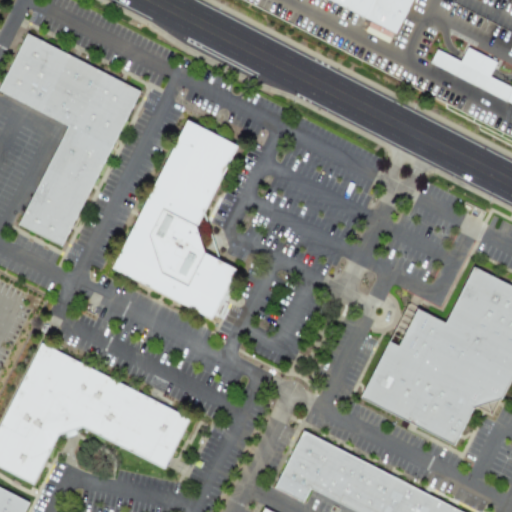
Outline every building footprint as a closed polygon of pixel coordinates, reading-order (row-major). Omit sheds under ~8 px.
[(374,0),(365,18),(329,0),(374,0)] [(5,88),(32,35),(140,91),(63,243),(23,223),(74,123),(5,88)] [(429,64),(511,103),(511,88),(488,77),(495,62),(466,48),(459,61),(435,50),(429,64)] [(117,269),(187,133),(236,158),(204,220),(215,257),(241,270),(216,320),(117,269)] [(511,382),(501,404),(476,409),(456,448),(366,402),(395,345),(407,351),(426,314),(451,327),(481,268),(511,283),(511,382)] [(194,420),(171,467),(71,416),(38,480),(0,460),(0,435),(46,344),(194,420)] [(280,483),(307,430),(466,511),(366,511),(314,485),(308,497),(280,483)] [(0,511),(22,511),(28,501),(0,487),(0,511)]
